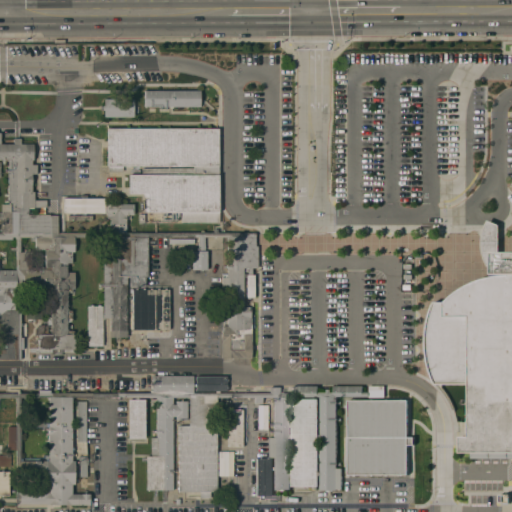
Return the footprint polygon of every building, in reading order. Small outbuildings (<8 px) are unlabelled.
[(200,90),(200,106),(144,106),(144,90),(200,90)] [(134,99),(134,117),(104,117),(104,98),(134,99)] [(219,222),(181,222),(181,212),(144,212),(144,194),(129,194),(129,174),(142,174),(142,166),(123,166),(123,171),(107,171),(107,129),(218,128),(219,222)] [(0,232),(1,232),(1,203),(9,203),(9,200),(8,200),(8,159),(0,159),(0,143),(14,143),(14,138),(20,138),(20,143),(33,143),(33,159),(32,159),(32,164),(37,164),(37,173),(31,173),(31,191),(35,191),(35,200),(46,200),(46,207),(28,207),(28,214),(49,214),(49,215),(57,215),(57,232),(110,232),(110,218),(107,218),(107,214),(105,214),(105,213),(64,213),(64,198),(105,198),(105,204),(133,204),(133,214),(126,214),(126,233),(213,232),(213,229),(217,229),(217,232),(255,232),(255,246),(257,246),(257,257),(260,257),(260,261),(257,261),(257,267),(252,267),(252,274),(254,274),(254,297),(247,297),(247,277),(243,277),(243,306),(251,306),(251,357),(221,357),(221,325),(227,325),(227,309),(222,309),(221,276),(227,276),(227,237),(204,237),(205,250),(207,250),(207,269),(193,269),(192,250),(198,250),(198,236),(194,236),(194,242),(170,242),(170,236),(147,236),(147,276),(145,276),(145,286),(129,286),(129,276),(126,277),(126,330),(127,330),(127,337),(110,337),(110,318),(103,318),(103,346),(88,346),(88,306),(103,306),(103,252),(110,252),(110,236),(74,236),(74,251),(72,251),(72,262),(67,262),(67,272),(74,272),(75,290),(67,290),(67,334),(75,334),(75,349),(38,349),(38,335),(50,335),(50,290),(21,290),(21,359),(0,359),(0,232)] [(511,251),(508,251),(507,266),(429,309),(427,383),(468,385),(466,451),(511,452),(511,251)] [(26,300),(41,300),(41,318),(26,318),(26,300)] [(140,335),(130,335),(130,311),(140,311),(140,335)] [(0,392),(39,393),(39,390),(50,390),(50,392),(151,392),(151,375),(193,375),(193,392),(216,393),(216,391),(195,391),(195,376),(227,376),(227,390),(219,390),(219,392),(269,392),(269,387),(280,387),(279,393),(292,393),(292,386),(318,386),(318,392),(326,392),(326,389),(330,389),(330,392),(333,392),(333,386),(363,386),(363,392),(369,392),(369,397),(336,397),(336,468),(342,468),(341,489),(336,489),(336,491),(320,490),(320,475),(318,475),(318,486),(292,486),(292,476),(290,476),(290,490),(273,490),(273,470),(271,470),(271,495),(256,495),(256,458),(271,458),(271,466),(274,466),(274,457),(268,457),(268,437),(273,437),(274,397),(262,397),(262,402),(255,402),(255,397),(217,397),(216,491),(210,491),(210,497),(200,497),(200,491),(178,491),(178,425),(189,425),(189,397),(172,397),(172,404),(175,404),(175,400),(187,401),(187,419),(176,419),(176,416),(173,416),(172,490),(146,490),(146,455),(151,455),(151,437),(156,437),(156,405),(150,405),(150,399),(156,399),(156,397),(127,397),(126,482),(110,482),(111,397),(72,397),(72,460),(75,460),(75,484),(72,484),(72,493),(90,493),(90,505),(16,504),(16,491),(47,491),(47,484),(45,484),(45,470),(16,470),(16,449),(7,449),(7,426),(16,426),(16,397),(0,397),(0,392)] [(145,399),(145,438),(128,438),(128,399),(145,399)] [(347,475),(407,475),(406,400),(346,400),(347,475)] [(429,476),(415,476),(414,400),(428,400),(429,476)] [(86,441),(77,441),(77,401),(86,401),(86,441)] [(257,409),(267,409),(267,433),(258,433),(257,409)] [(227,410),(242,410),(242,446),(228,446),(227,410)] [(218,451),(242,451),(242,475),(218,475),(218,451)] [(0,454),(11,455),(11,466),(0,465),(0,454)] [(87,476),(79,476),(80,456),(87,456),(87,476)] [(0,471),(9,471),(9,495),(0,495),(0,471)] [(511,511),(511,502),(502,502),(502,511),(511,511)]
